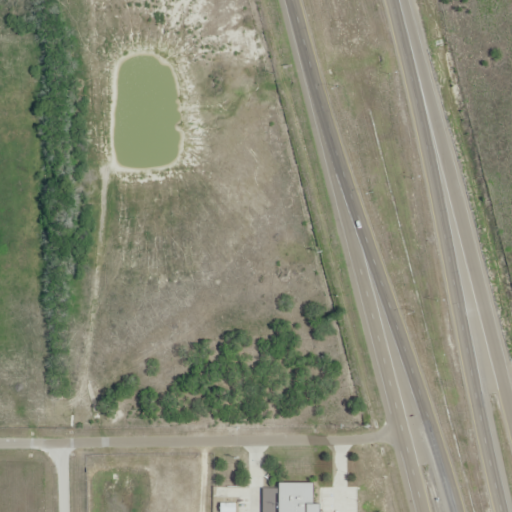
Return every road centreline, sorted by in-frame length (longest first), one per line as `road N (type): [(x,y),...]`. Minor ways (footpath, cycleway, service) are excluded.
road 1 (residential): [(0,447),(297,441),(399,429)]
road 2 (trunk): [(479,435),(413,61)]
road 3 (trunk): [(511,418),(413,61)]
road 4 (trunk): [(335,184),(418,511)]
road 5 (trunk): [(335,184),(449,480)]
road 6 (trunk): [(291,0),(335,184)]
